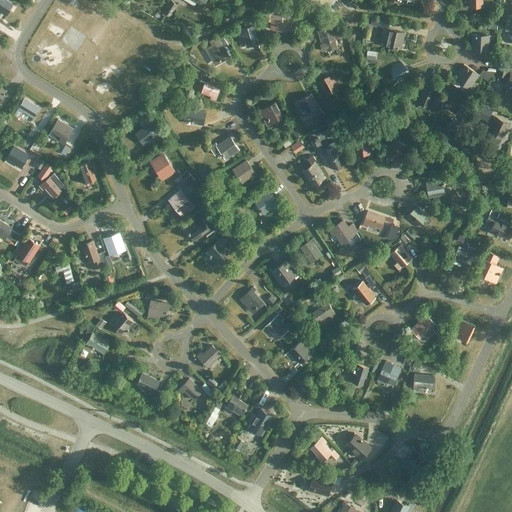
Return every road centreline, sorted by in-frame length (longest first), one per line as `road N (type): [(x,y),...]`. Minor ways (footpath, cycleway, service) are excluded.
road 1 (tertiary): [(246,503),(0,378)]
road 2 (residential): [(126,204),(86,113),(17,64),(20,42),(45,0)]
road 3 (residential): [(306,216),(237,111),(243,87),(289,62)]
road 4 (residential): [(405,430),(429,438),(447,428),(501,315)]
road 5 (residential): [(302,411),(203,310)]
road 6 (residential): [(126,204),(64,230),(0,193)]
road 7 (residential): [(203,310),(268,241),(306,216)]
road 8 (residential): [(501,315),(433,294),(420,296),(381,332)]
road 9 (residential): [(203,310),(142,241),(126,204)]
